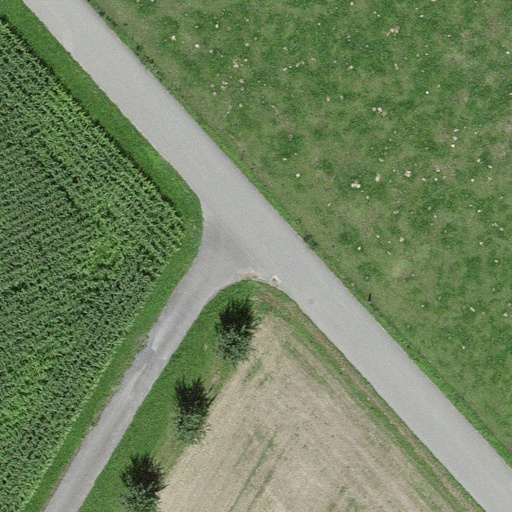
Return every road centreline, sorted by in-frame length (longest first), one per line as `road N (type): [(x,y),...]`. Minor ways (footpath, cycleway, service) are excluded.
road 1 (unclassified): [(49,0),(511,508)]
road 2 (track): [(245,218),(63,511)]
